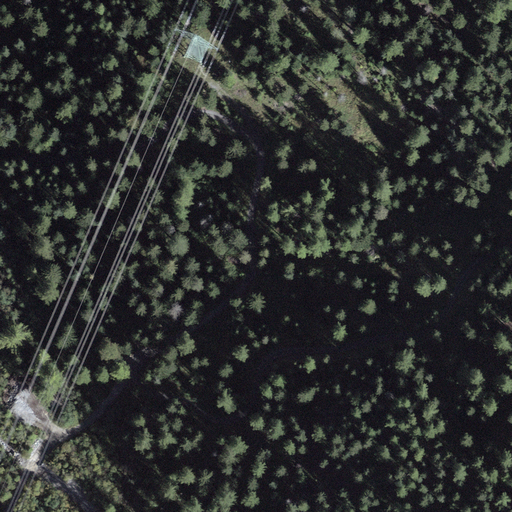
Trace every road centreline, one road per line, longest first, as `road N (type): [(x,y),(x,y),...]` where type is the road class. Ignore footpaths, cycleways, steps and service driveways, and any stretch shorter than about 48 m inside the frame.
road 1 (track): [(0,154),(66,160),(119,151),(204,112),(236,125),(260,151),(247,283),(189,331),(145,354),(137,362),(140,383),(124,384),(44,450),(7,511)]
road 2 (track): [(140,383),(213,419),(236,418),(267,359),(428,330),(469,268),(511,241)]
